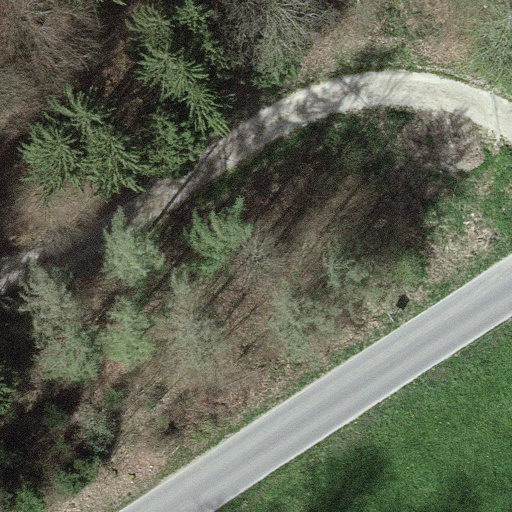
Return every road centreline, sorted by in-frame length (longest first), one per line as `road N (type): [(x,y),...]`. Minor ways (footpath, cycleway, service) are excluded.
road 1 (track): [(0,273),(57,259),(344,90),(438,92),(511,127)]
road 2 (unclassified): [(511,286),(160,511)]
